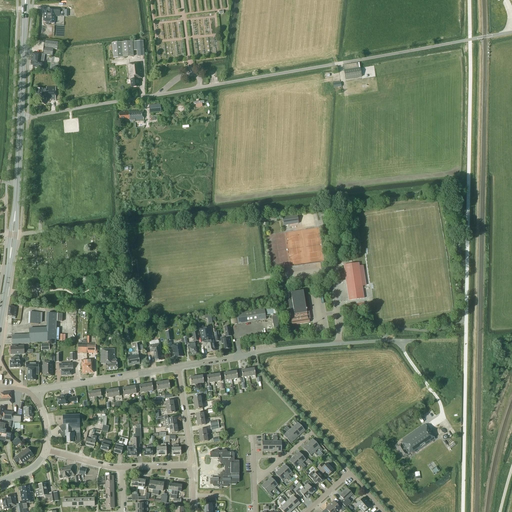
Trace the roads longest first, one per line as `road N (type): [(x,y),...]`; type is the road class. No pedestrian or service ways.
road 1 (unclassified): [(20,117),(511,32)]
road 2 (unclassified): [(255,352),(414,340)]
road 3 (residential): [(32,395),(177,367)]
